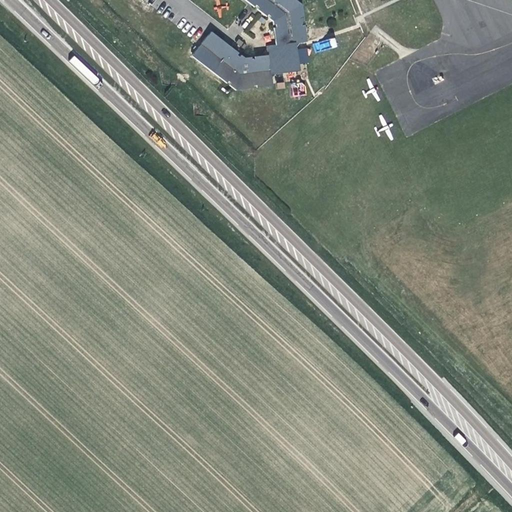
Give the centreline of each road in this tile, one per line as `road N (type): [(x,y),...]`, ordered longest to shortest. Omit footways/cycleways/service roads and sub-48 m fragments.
road 1 (primary): [(10,0),(511,492)]
road 2 (primary): [(511,465),(53,0)]
